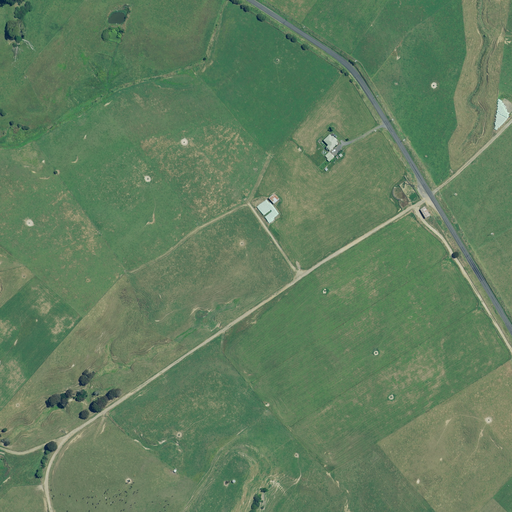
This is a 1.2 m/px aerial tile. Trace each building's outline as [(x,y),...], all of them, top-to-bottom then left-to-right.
[(340,143),(332,134),(325,141),(330,146),(328,147),(331,151),(340,143)] [(335,157),(330,152),(326,156),(329,159),(328,160),(330,162),(335,157)] [(408,187),(406,183),(401,186),(407,196),(414,191),(411,185),(408,187)] [(420,199),(416,192),(408,197),(412,204),(420,199)] [(280,199),(275,194),(270,198),(275,204),(280,199)] [(400,204),(403,209),(411,205),(407,199),(400,204)] [(431,216),(426,207),(422,210),(427,219),(431,216)]
